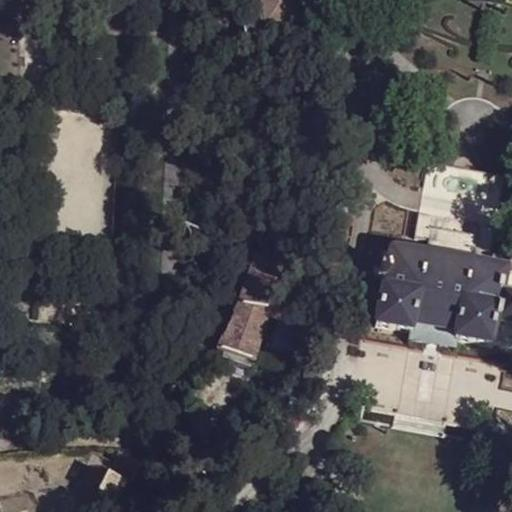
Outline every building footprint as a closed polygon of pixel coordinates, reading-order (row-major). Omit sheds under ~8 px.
[(290,0),(257,0),(261,23),(293,18),(290,0)] [(284,260),(249,247),(234,303),(265,312),(284,260)] [(511,275),(450,264),(386,252),(384,264),(382,262),(379,262),(377,262),(375,262),(372,263),(371,264),(370,266),(369,269),(368,272),(369,274),(370,276),(372,278),(374,279),(376,280),(379,280),(381,279),(372,327),(412,335),(413,328),(454,336),(452,345),(493,351),(495,342),(511,345),(511,275)] [(256,353),(265,312),(234,303),(223,341),(256,353)] [(296,322),(282,317),(275,344),(289,349),(296,322)] [(412,335),(410,346),(450,354),(452,345),(454,336),(413,328),(412,335)] [(119,453),(94,495),(117,506),(127,484),(140,465),(119,453)]
